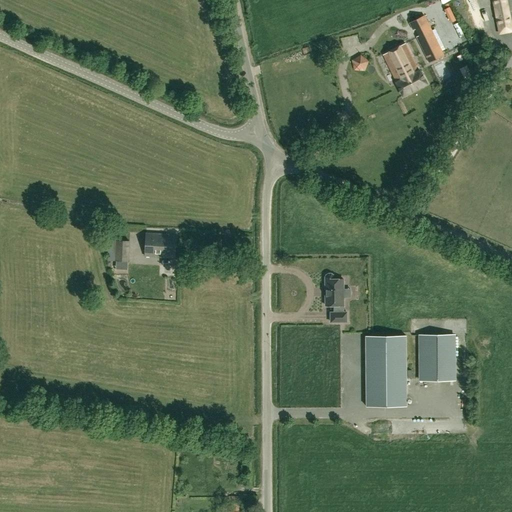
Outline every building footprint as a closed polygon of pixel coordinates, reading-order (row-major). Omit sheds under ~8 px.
[(493,0),(500,33),(511,31),(511,27),(506,0),(493,0)] [(444,54),(424,16),(409,23),(413,30),(415,29),(418,35),(416,37),(429,62),(444,54)] [(419,71),(405,43),(383,55),(397,82),(403,96),(427,84),(420,70),(419,71)] [(372,61),(364,63),(366,70),(373,68),(372,61)] [(175,258),(176,235),(146,233),(145,256),(175,258)] [(129,261),(130,241),(116,240),(115,260),(129,261)] [(327,290),(327,295),(326,295),(326,296),(325,296),(325,297),(325,306),(334,305),(334,312),(330,313),(331,322),(347,322),(347,312),(343,312),(343,305),(343,297),(346,297),(346,289),(343,289),(343,279),(334,279),(334,277),(333,275),(331,274),(328,274),(326,275),(325,277),(325,288),(325,289),(326,289),(326,290),(327,290)] [(406,406),(406,335),(365,336),(366,407),(406,406)] [(454,380),(454,335),(420,335),(420,380),(454,380)] [(243,507),(243,498),(229,498),(229,507),(232,507),(232,511),(229,511),(242,511),(240,511),(240,507),(243,507)]
